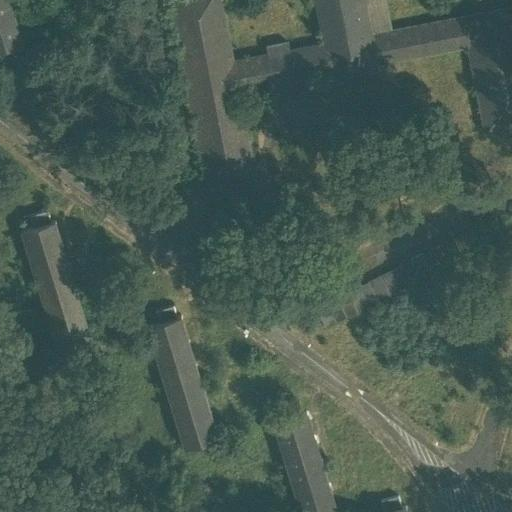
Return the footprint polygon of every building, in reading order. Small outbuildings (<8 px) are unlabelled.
[(0,0),(0,48),(22,41),(9,0),(0,0)] [(363,0),(316,0),(325,43),(289,50),(288,42),(265,46),(267,54),(231,61),(219,0),(169,0),(205,185),(254,176),(237,89),(330,71),(332,80),(377,71),(375,62),(468,44),(485,131),(511,125),(511,13),(511,7),(370,34),(363,0)] [(22,229),(59,351),(92,341),(55,219),(22,229)] [(146,326),(184,447),(218,436),(180,315),(146,326)] [(272,421),(300,511),(322,511),(336,508),(306,411),(272,421)]
